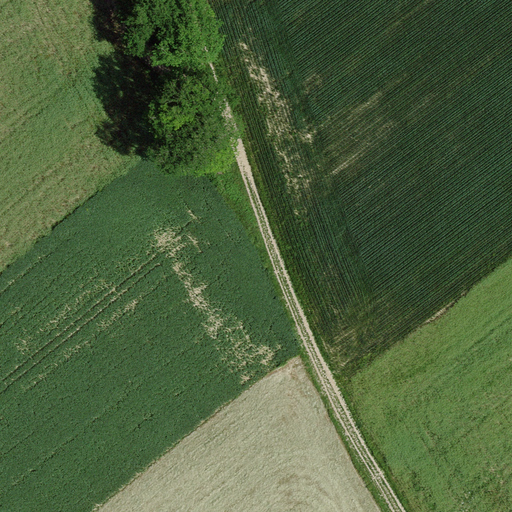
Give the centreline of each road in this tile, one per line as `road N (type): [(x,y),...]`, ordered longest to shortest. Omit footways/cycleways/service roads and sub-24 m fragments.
road 1 (track): [(398,511),(293,309),(181,0)]
road 2 (track): [(121,0),(152,63),(209,79)]
